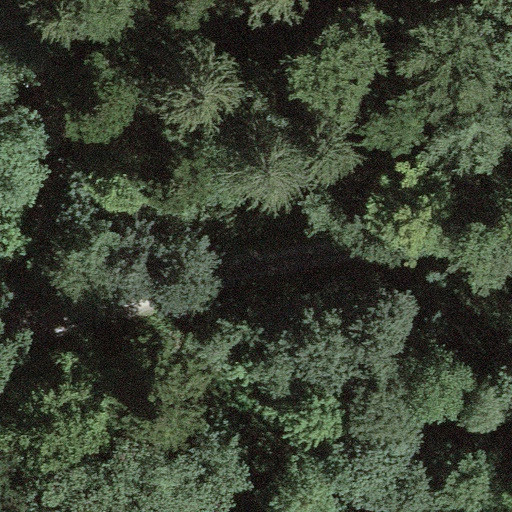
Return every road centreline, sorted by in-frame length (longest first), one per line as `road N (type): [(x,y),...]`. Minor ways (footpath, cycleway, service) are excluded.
road 1 (track): [(0,341),(375,238),(511,231)]
road 2 (track): [(84,0),(43,328)]
